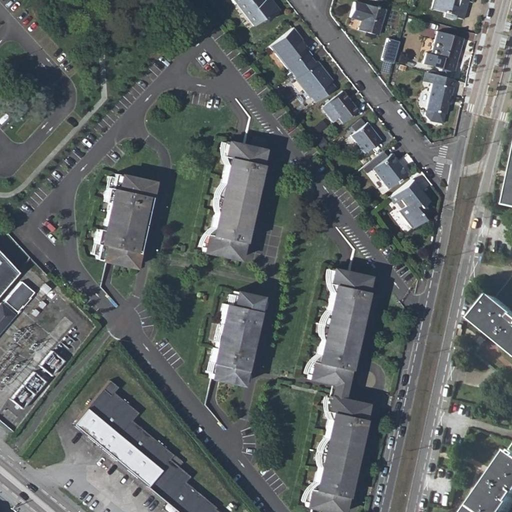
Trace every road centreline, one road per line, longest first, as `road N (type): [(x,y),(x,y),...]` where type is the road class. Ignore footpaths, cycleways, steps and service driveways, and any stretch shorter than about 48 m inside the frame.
road 1 (tertiary): [(411,511),(492,160)]
road 2 (residential): [(225,447),(243,421),(270,284),(257,224),(276,132)]
road 3 (residential): [(125,124),(66,188),(64,224),(72,271),(122,322)]
road 4 (residential): [(456,169),(424,157),(305,5)]
road 5 (residential): [(122,322),(137,299),(166,165),(125,124)]
road 6 (tertiary): [(427,319),(385,511)]
road 7 (residential): [(276,132),(241,92),(165,81),(125,124)]
road 8 (tertiary): [(500,0),(456,169)]
road 9 (residential): [(381,268),(276,132)]
road 10 (residential): [(122,322),(225,447)]
road 11 (tertiary): [(456,169),(427,319)]
road 12 (residential): [(353,511),(376,409),(369,393)]
